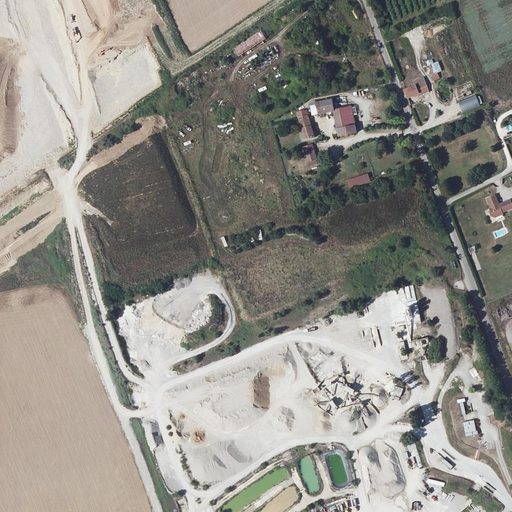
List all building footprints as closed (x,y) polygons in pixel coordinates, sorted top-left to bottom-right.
[(261,30),(233,47),(238,56),(266,39),(261,30)] [(432,79),(437,78),(433,67),(428,69),(432,79)] [(422,77),(412,80),(414,86),(403,90),(407,99),(426,91),(422,77)] [(475,95),(459,102),(463,113),(479,106),(475,95)] [(334,110),(332,99),(322,101),(324,112),(334,110)] [(318,113),(324,112),(322,101),(316,102),(317,109),(318,113)] [(351,107),(334,110),(340,137),(357,133),(351,107)] [(298,117),(306,140),(315,137),(307,115),(298,117)] [(306,153),(308,162),(310,166),(318,163),(316,159),(317,159),(314,151),(310,152),(306,153)] [(350,188),(371,182),(368,173),(348,179),(350,188)] [(511,206),(511,205),(510,199),(499,204),(495,194),(487,197),(490,207),(489,207),(490,211),(489,211),(491,214),(494,216),(502,213),(501,211),(511,206)] [(417,305),(412,306),(416,323),(421,322),(417,305)] [(364,329),(366,338),(378,337),(377,328),(364,329)] [(427,339),(410,342),(411,347),(428,344),(427,339)] [(319,352),(311,359),(316,364),(324,357),(319,352)] [(404,388),(396,385),(394,391),(395,392),(402,394),(404,388)] [(477,431),(475,432),(473,421),(463,423),(465,437),(477,435),(477,431)] [(422,467),(415,442),(407,445),(409,452),(414,451),(419,468),(422,467)] [(443,458),(441,461),(450,469),(453,466),(443,458)] [(444,488),(445,482),(426,479),(425,485),(444,488)]
